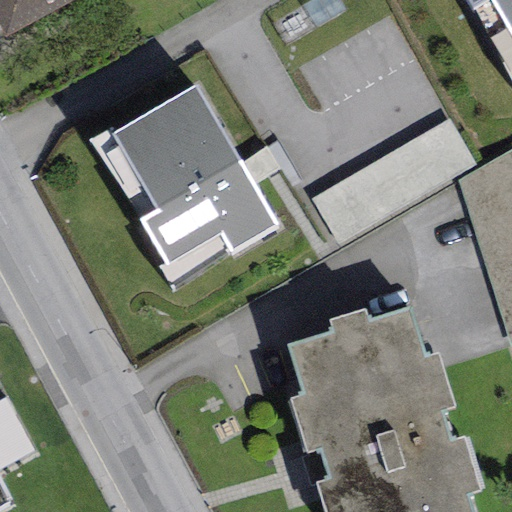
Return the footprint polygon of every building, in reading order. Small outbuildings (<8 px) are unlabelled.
[(70,0),(0,0),(0,29),(4,36),(70,0)] [(511,0),(468,0),(474,8),(487,0),(492,0),(511,31),(511,0)] [(196,86),(112,135),(156,211),(141,220),(166,264),(220,233),(231,252),(277,225),(196,86)] [(448,118),(311,200),(339,247),(477,165),(448,118)] [(511,150),(457,180),(509,347),(511,346),(511,150)] [(330,331),(284,346),(300,397),(289,401),(306,453),(319,449),(329,481),(315,485),(323,511),(469,511),(465,498),(478,494),(461,439),(449,443),(440,414),(453,409),(436,355),(425,358),(409,306),(367,319),(364,308),(326,319),(330,331)] [(4,399),(0,401),(0,471),(34,452),(4,399)] [(0,508),(10,503),(0,485),(0,508)]
